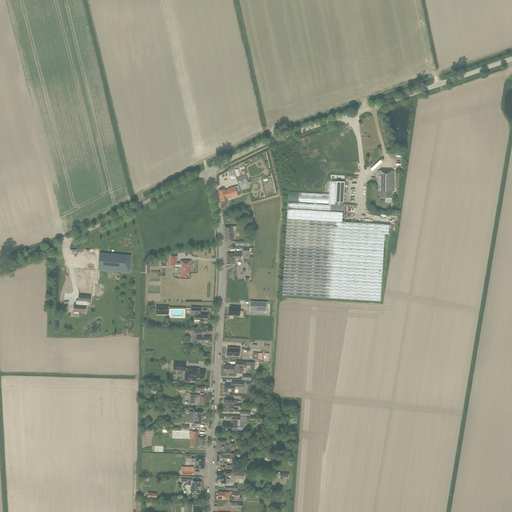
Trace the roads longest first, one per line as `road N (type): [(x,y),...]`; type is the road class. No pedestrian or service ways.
road 1 (tertiary): [(208,511),(221,259),(208,170),(511,57)]
road 2 (track): [(1,0),(61,244)]
